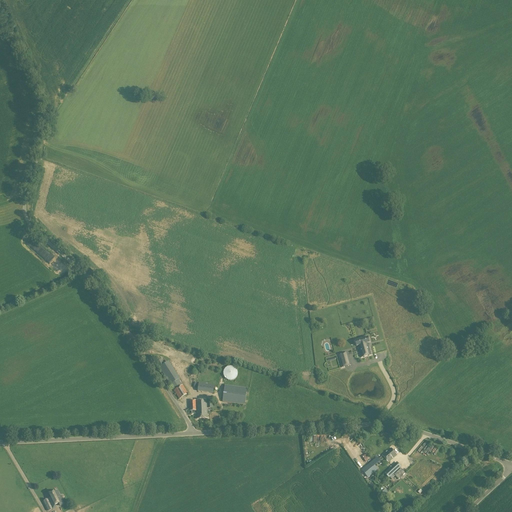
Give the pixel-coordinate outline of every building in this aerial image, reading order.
[(33,240),(27,246),(30,249),(32,247),(40,255),(44,252),(33,240)] [(370,343),(368,338),(363,339),(363,338),(360,339),(360,340),(355,341),(357,346),(358,346),(361,358),(372,355),(368,343),(370,343)] [(342,368),(351,365),(347,353),(338,355),(342,368)] [(164,365),(161,360),(156,362),(160,367),(179,399),(188,394),(168,362),(164,365)] [(231,381),(232,381),(233,380),(234,380),(235,379),(236,378),(237,377),(237,376),(238,375),(238,374),(238,373),(237,371),(237,370),(236,369),(236,368),(235,368),(234,367),(233,367),(231,366),(230,366),(229,367),(228,367),(227,367),(226,368),(225,369),(224,370),(224,371),(223,372),(223,374),(223,375),(224,376),(224,377),(225,378),(226,379),(227,380),(228,380),(229,381),(230,381),(231,381)] [(213,393),(214,385),(199,383),(198,391),(213,393)] [(245,405),(247,388),(225,385),(223,402),(245,405)] [(203,401),(204,419),(208,419),(207,409),(213,409),(213,400),(203,401)] [(197,419),(204,419),(203,401),(190,401),(190,411),(192,411),(192,414),(197,414),(197,419)] [(372,459),(374,461),(362,471),(368,478),(378,469),(375,466),(385,458),(388,463),(397,455),(391,448),(382,456),(379,459),(376,455),(372,459)] [(401,467),(398,463),(385,475),(388,478),(401,467)] [(405,473),(401,469),(394,475),(398,479),(405,473)] [(43,502),(48,511),(56,508),(54,504),(58,502),(60,506),(64,504),(57,491),(51,494),(49,495),(51,498),(43,502)]
